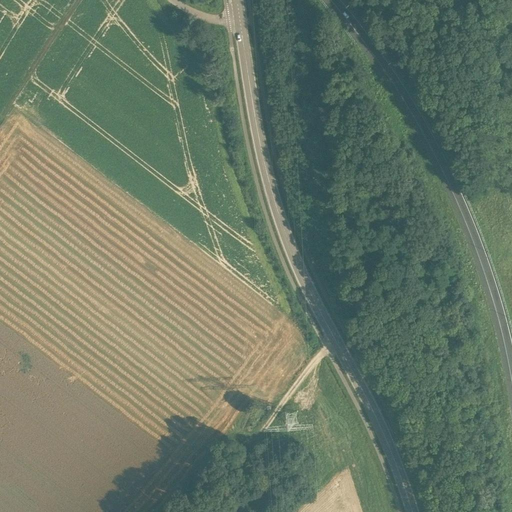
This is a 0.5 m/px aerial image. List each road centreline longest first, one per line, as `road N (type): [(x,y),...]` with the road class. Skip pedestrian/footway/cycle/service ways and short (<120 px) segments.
road 1 (secondary): [(411,511),(383,430),(285,232),(256,129),(239,19)]
road 2 (motorway): [(334,0),(401,90),(446,173),(511,364)]
road 3 (track): [(192,511),(325,349)]
road 4 (track): [(0,110),(77,0)]
